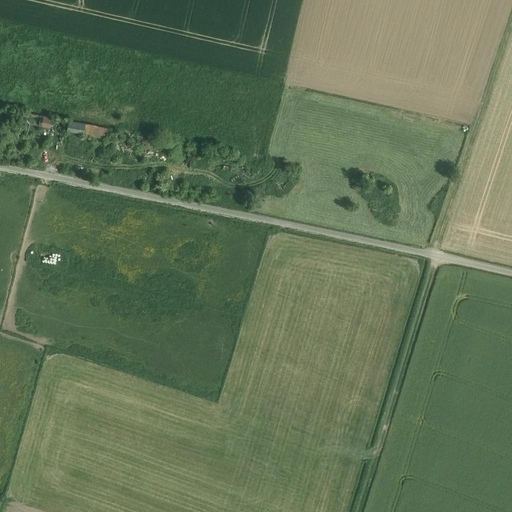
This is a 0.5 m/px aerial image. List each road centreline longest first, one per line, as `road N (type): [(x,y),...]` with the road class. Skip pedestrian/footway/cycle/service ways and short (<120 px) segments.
road 1 (unclassified): [(0,164),(511,271)]
road 2 (track): [(437,254),(359,511)]
road 3 (track): [(511,24),(433,253)]
